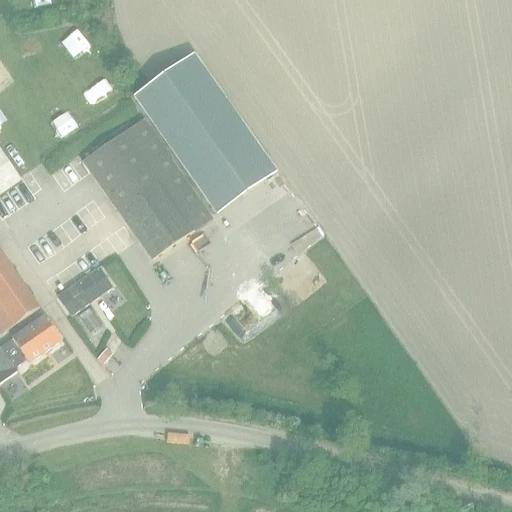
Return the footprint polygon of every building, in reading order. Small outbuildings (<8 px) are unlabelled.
[(266,158),(196,60),(147,94),(137,102),(207,200),(218,192),(266,158)] [(87,164),(119,214),(151,265),(212,227),(148,125),(87,164)] [(0,194),(22,180),(0,145),(0,194)] [(0,333),(0,334),(39,307),(0,251),(0,333)] [(69,318),(110,290),(97,271),(55,298),(69,318)] [(27,361),(29,364),(62,341),(45,317),(0,348),(0,384),(19,372),(16,369),(27,361)]
